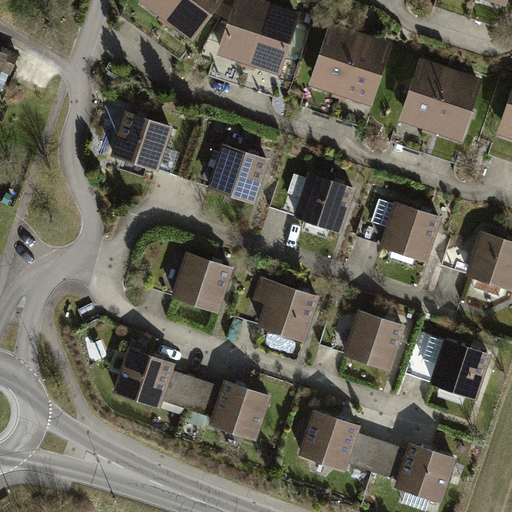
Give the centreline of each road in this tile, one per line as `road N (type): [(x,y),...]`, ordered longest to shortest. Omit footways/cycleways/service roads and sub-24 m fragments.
road 1 (residential): [(44,262),(72,252),(90,220),(60,130),(102,0)]
road 2 (primary): [(29,434),(238,511)]
